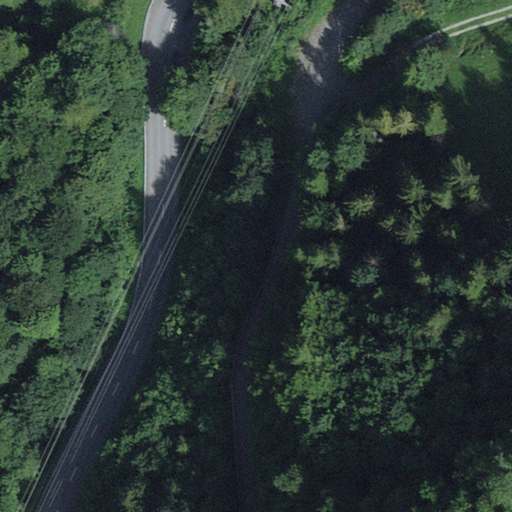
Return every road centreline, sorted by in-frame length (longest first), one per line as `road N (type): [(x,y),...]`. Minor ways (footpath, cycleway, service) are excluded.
road 1 (tertiary): [(181,0),(165,57),(163,221),(151,288),(130,354),(57,511)]
road 2 (track): [(313,103),(410,46),(511,11)]
